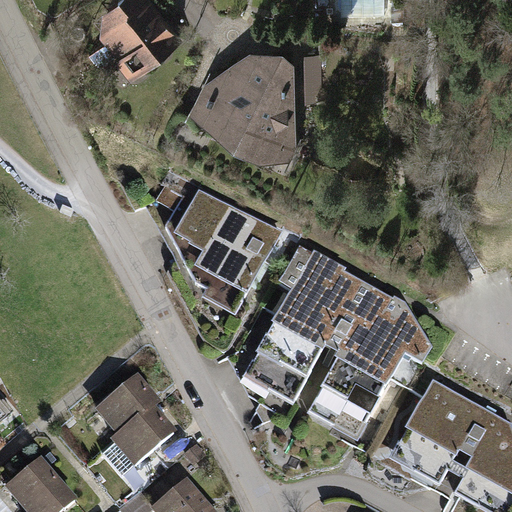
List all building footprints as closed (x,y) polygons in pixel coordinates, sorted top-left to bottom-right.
[(154,0),(116,0),(103,10),(102,34),(135,79),(186,43),(154,0)] [(285,47),(251,48),(205,81),(190,112),(235,147),(261,161),(291,161),(298,144),(295,59),(285,47)] [(285,236),(199,195),(175,237),(197,287),(210,295),(205,305),(237,323),(285,236)] [(408,304),(300,250),(280,290),(292,295),(244,383),(293,415),(325,351),(339,359),(308,423),(361,453),(407,358),(424,369),(432,353),(408,304)] [(119,435),(154,406),(160,400),(140,377),(99,412),(119,435)] [(511,511),(511,423),(432,382),(388,468),(472,511),(511,511)] [(14,413),(0,396),(0,427),(12,417),(11,416),(14,413)] [(154,406),(119,435),(114,440),(137,467),(177,433),(154,406)] [(198,450),(184,461),(191,470),(205,459),(198,450)] [(44,462),(7,492),(23,511),(66,511),(78,503),(44,462)] [(213,511),(187,483),(154,511),(213,511)] [(144,511),(137,503),(125,511),(144,511)]
